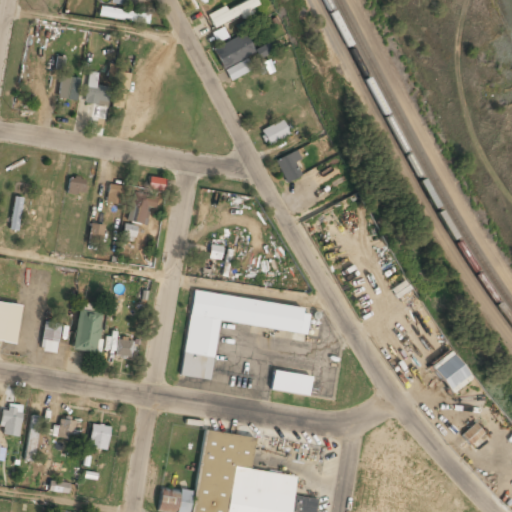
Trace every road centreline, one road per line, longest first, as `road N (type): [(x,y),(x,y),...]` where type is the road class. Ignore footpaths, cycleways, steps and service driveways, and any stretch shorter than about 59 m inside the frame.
road 1 (residential): [(494,511),(423,438),(350,331),(166,0)]
road 2 (residential): [(395,398),(352,425),(330,426),(0,373)]
road 3 (residential): [(131,511),(191,164)]
road 4 (residential): [(257,175),(0,131)]
